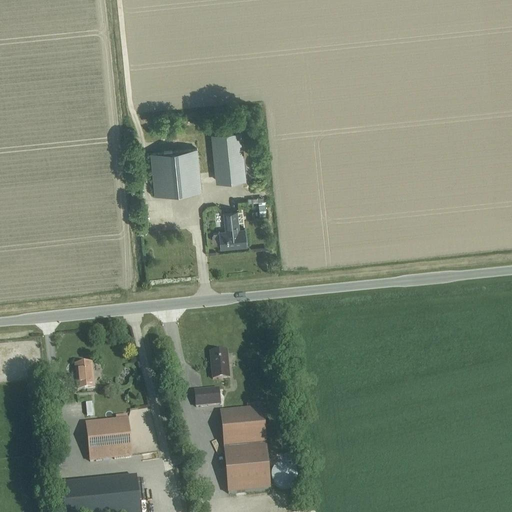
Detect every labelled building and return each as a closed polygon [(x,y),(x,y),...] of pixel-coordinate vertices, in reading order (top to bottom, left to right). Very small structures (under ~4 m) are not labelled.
[(240,131),(211,134),(216,182),(245,179),(240,131)] [(173,134),(174,141),(187,140),(186,133),(173,134)] [(154,195),(200,190),(196,149),(150,153),(154,195)] [(214,243),(219,243),(220,250),(220,249),(245,246),(246,247),(244,229),(244,230),(238,230),(236,212),(222,213),(224,232),(219,232),(218,232),(218,233),(213,234),(212,236),(212,242),(214,243)] [(211,379),(229,378),(229,377),(228,377),(226,352),(227,352),(226,351),(209,353),(209,354),(209,353),(212,379),(211,379)] [(76,391),(94,389),(93,389),(91,364),(91,363),(74,365),(77,391),(76,391)] [(190,407),(202,406),(201,390),(188,391),(190,407)] [(83,413),(95,412),(94,400),(82,402),(83,413)] [(223,450),(265,446),(261,408),(220,412),(223,450)] [(89,462),(130,458),(126,419),(85,424),(89,462)] [(265,446),(223,450),(228,497),(270,493),(265,446)] [(138,511),(135,478),(61,485),(64,511),(138,511)]
